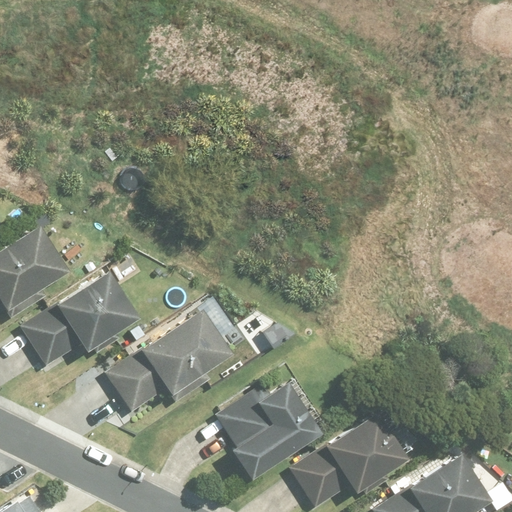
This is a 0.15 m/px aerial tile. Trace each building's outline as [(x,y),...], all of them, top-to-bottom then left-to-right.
[(37,223),(0,246),(0,303),(2,303),(10,316),(46,293),(41,285),(66,268),(37,223)] [(98,351),(119,337),(116,331),(139,316),(109,268),(21,325),(47,365),(82,342),(88,349),(94,346),(98,351)] [(201,306),(105,372),(132,411),(165,388),(175,402),(210,378),(204,369),(233,350),(201,306)] [(260,384),(212,415),(232,446),(224,451),(243,480),(313,435),(281,385),(266,394),(260,384)] [(362,495),(385,479),(381,473),(400,461),(369,414),(286,469),(312,508),(343,488),(348,496),(358,489),(362,495)] [(469,511),(484,503),(453,457),(370,511),(469,511)] [(16,499),(12,493),(0,500),(0,511),(39,511),(27,492),(16,499)]
